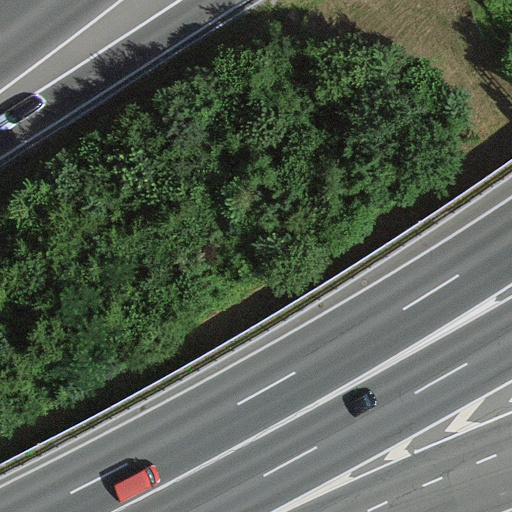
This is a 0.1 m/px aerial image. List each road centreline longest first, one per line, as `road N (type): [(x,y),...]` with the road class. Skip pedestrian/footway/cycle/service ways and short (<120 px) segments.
road 1 (motorway): [(30,511),(325,365),(511,242)]
road 2 (motorway): [(194,511),(511,341)]
road 3 (motorway): [(217,0),(0,139)]
road 4 (motorway): [(372,511),(511,459)]
